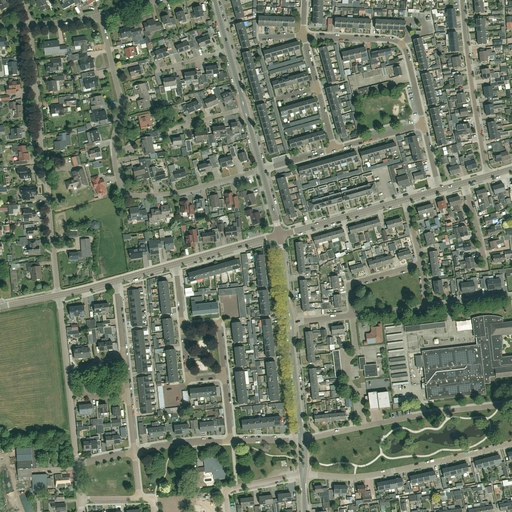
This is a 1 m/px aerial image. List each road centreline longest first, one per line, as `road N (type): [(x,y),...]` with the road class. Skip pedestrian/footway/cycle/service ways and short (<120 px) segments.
road 1 (residential): [(261,169),(169,194),(123,190),(112,149),(120,98),(100,15)]
road 2 (residential): [(59,295),(28,25)]
road 3 (residential): [(302,474),(392,473),(511,442)]
road 4 (residential): [(422,124),(399,41),(303,35)]
road 5 (residential): [(487,176),(462,0)]
road 6 (residential): [(77,465),(59,295)]
road 7 (residential): [(362,427),(511,403)]
road 8 (tertiary): [(404,199),(279,233)]
